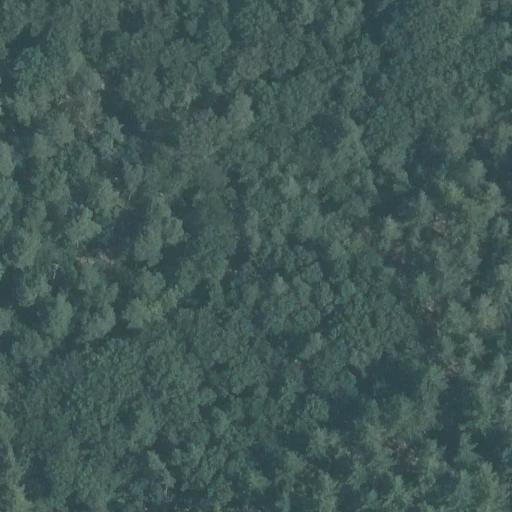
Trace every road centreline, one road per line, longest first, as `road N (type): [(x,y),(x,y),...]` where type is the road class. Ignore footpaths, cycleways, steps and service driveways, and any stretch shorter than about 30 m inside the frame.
road 1 (track): [(249,0),(488,511)]
road 2 (track): [(0,80),(149,13)]
road 3 (track): [(30,511),(0,385)]
